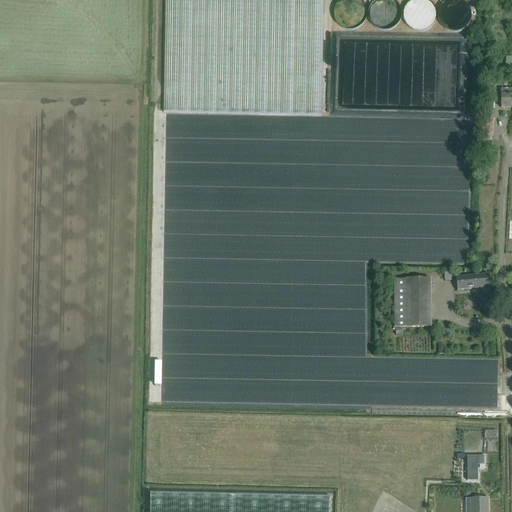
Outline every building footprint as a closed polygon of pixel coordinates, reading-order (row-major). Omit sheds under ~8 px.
[(322,115),(324,19),(323,0),(165,0),(164,112),(322,115)] [(511,107),(511,88),(500,89),(501,107),(511,107)] [(492,135),(493,119),(482,118),(481,135),(492,135)] [(454,280),(453,273),(442,275),(443,282),(454,280)] [(489,286),(488,274),(456,278),(457,290),(489,286)] [(431,327),(431,279),(407,279),(393,279),(394,327),(407,327),(431,327)] [(450,408),(501,408),(501,362),(479,362),(479,369),(469,369),(469,371),(460,371),(460,388),(450,388),(450,408)] [(467,456),(467,481),(468,481),(468,480),(477,480),(477,464),(484,464),(484,456),(467,456)] [(329,511),(330,496),(150,493),(149,511),(329,511)] [(487,511),(487,499),(471,499),(470,511),(487,511)]
